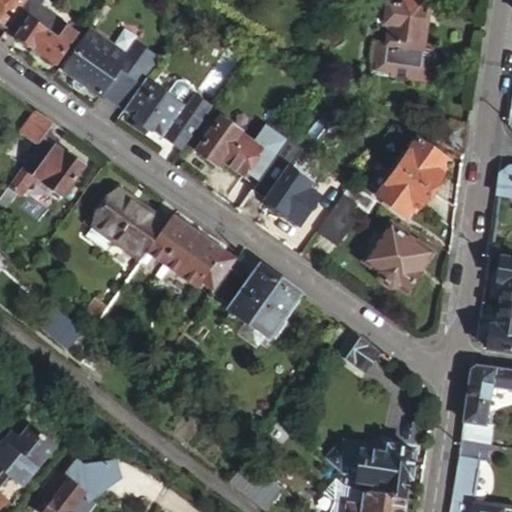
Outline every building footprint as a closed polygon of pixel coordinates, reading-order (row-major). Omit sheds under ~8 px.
[(0,0),(0,20),(9,27),(27,0),(0,0)] [(80,32),(35,0),(27,0),(9,27),(58,63),(80,32)] [(385,24),(377,22),(375,40),(369,39),(365,62),(385,65),(386,59),(406,62),(405,68),(428,71),(432,41),(420,40),(421,30),(425,0),(381,0),(380,16),(386,16),(385,24)] [(371,21),(369,39),(375,40),(377,22),(371,21)] [(132,55),(94,28),(80,47),(83,49),(69,68),(104,93),(132,55)] [(434,32),(421,30),(420,40),(432,41),(434,32)] [(385,65),(405,68),(406,62),(386,59),(385,65)] [(141,86),(126,109),(170,140),(171,138),(184,147),(215,103),(201,94),(201,88),(191,81),(184,82),(176,94),(149,76),(141,86)] [(128,77),(112,99),(126,109),(141,86),(128,77)] [(45,132),(53,121),(36,109),(20,132),(36,144),(45,132)] [(240,128),(221,115),(198,149),(218,163),(224,154),(246,169),(261,147),(240,132),(240,128)] [(446,145),(450,117),(436,115),(432,138),(446,145)] [(464,155),(469,121),(450,117),(446,145),(464,155)] [(57,140),(45,132),(36,144),(19,169),(31,177),(48,190),(71,159),(52,146),(57,140)] [(417,136),(396,164),(430,190),(443,174),(437,169),(447,158),(417,136)] [(285,156),(280,152),(258,184),(255,187),(273,199),(270,203),(280,209),(284,207),(303,221),(321,196),(311,188),(316,182),(292,166),(290,169),(281,162),(285,156)] [(396,164),(374,192),(404,213),(413,200),(419,205),(430,190),(396,164)] [(511,166),(509,166),(501,173),(499,192),(511,193),(511,166)] [(17,196),(31,177),(19,169),(6,188),(16,195),(17,196)] [(224,199),(239,210),(255,187),(258,184),(243,174),(224,199)] [(378,200),(352,182),(320,227),(341,242),(359,216),(354,212),(362,199),(374,207),(378,200)] [(0,218),(16,195),(6,188),(0,195),(0,218)] [(147,249),(167,222),(138,202),(134,209),(114,194),(89,231),(110,246),(115,238),(142,257),(147,249)] [(163,260),(189,224),(173,213),(167,222),(147,249),(163,260)] [(179,272),(204,235),(189,224),(163,260),(179,272)] [(435,252),(395,224),(369,260),(386,272),(386,277),(400,287),(404,285),(414,293),(427,274),(422,271),(435,252)] [(204,235),(179,272),(197,284),(200,278),(222,247),(204,235)] [(222,247),(200,278),(214,288),(217,284),(234,259),(235,257),(222,247)] [(0,275),(11,262),(0,252),(0,275)] [(496,280),(506,282),(503,302),(511,303),(511,257),(500,255),(496,280)] [(251,271),(234,259),(217,284),(234,296),(251,271)] [(298,294),(261,268),(233,307),(252,321),(242,336),(258,348),(269,333),(276,338),(287,322),(281,318),(298,294)] [(93,326),(110,303),(95,292),(80,315),(93,326)] [(511,303),(503,302),(500,323),(492,321),(487,346),(511,349),(511,303)] [(84,329),(54,305),(39,324),(70,348),(84,329)] [(351,331),(340,323),(328,341),(339,349),(351,331)] [(371,345),(351,331),(339,349),(358,363),(371,345)] [(491,442),(495,421),(487,419),(493,382),(511,384),(511,370),(478,366),(473,369),(464,437),(491,442)] [(56,442),(30,421),(14,442),(5,435),(0,441),(0,464),(23,483),(56,442)] [(342,482),(362,490),(409,498),(418,451),(345,436),(325,458),(340,473),(343,475),(342,482)] [(489,456),(491,442),(464,437),(460,463),(452,511),(511,511),(511,509),(475,502),(482,455),(489,456)] [(65,474),(87,491),(92,496),(117,472),(115,457),(84,463),(77,458),(65,474)] [(251,458),(235,478),(273,511),(289,490),(251,458)] [(65,474),(57,468),(47,481),(54,487),(51,491),(56,495),(51,502),(43,511),(76,511),(73,509),(87,491),(65,474)] [(329,509),(346,511),(406,511),(409,498),(362,490),(342,482),(343,475),(340,473),(325,493),(331,498),(329,509)] [(47,481),(39,492),(45,498),(51,491),(54,487),(47,481)] [(56,495),(51,491),(45,498),(51,502),(56,495)]
